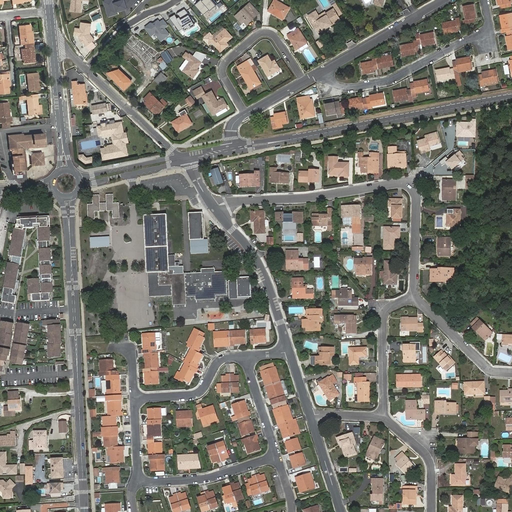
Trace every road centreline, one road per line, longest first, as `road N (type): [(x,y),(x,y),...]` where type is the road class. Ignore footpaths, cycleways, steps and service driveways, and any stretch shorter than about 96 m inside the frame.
road 1 (residential): [(214,205),(416,181),(415,301)]
road 2 (tertiary): [(67,200),(84,511)]
road 3 (tertiary): [(283,140),(511,97)]
road 4 (residential): [(319,71),(346,87),(391,81),(488,27)]
road 5 (residential): [(245,113),(224,76),(226,61),(263,32),(275,35),(302,80)]
road 6 (residential): [(290,350),(265,276),(214,205)]
road 7 (residential): [(278,455),(198,480),(138,480)]
road 8 (residential): [(319,71),(443,0)]
road 9 (residential): [(415,301),(384,308),(385,417)]
road 10 (tertiary): [(52,32),(62,166)]
road 11 (residential): [(135,397),(195,393),(221,359),(246,354)]
road 12 (residential): [(179,155),(89,70)]
road 13 (residential): [(511,372),(492,370),(415,301)]
